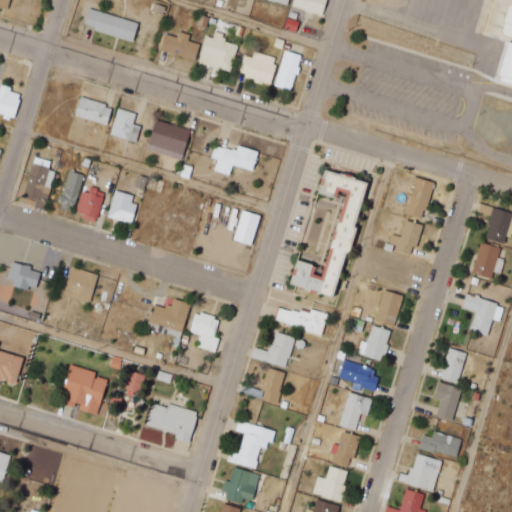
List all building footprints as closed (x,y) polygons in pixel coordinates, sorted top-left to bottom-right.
[(0,0),(0,7),(8,9),(9,0),(0,0)] [(326,0),(293,0),(291,8),(322,15),(326,0)] [(511,4),(505,8),(496,36),(511,40),(511,4)] [(83,28),(133,39),(137,21),(87,10),(83,28)] [(197,26),(205,27),(207,17),(199,15),(197,26)] [(189,35),(177,32),(176,37),(164,34),(159,51),(195,60),(199,44),(187,41),(189,35)] [(236,45),(222,42),(224,34),(213,32),(212,38),(204,36),(198,64),(215,67),(215,68),(230,71),(236,45)] [(301,55),(283,50),(273,86),(291,91),(301,55)] [(243,55),(238,75),(270,83),(276,58),(253,52),(251,57),(243,55)] [(20,95),(9,91),(11,88),(0,84),(0,115),(12,119),(20,95)] [(74,116),(106,125),(112,106),(80,97),(74,116)] [(132,124),(135,112),(116,109),(110,136),(136,141),(139,126),(132,124)] [(182,159),(188,128),(153,121),(147,151),(182,159)] [(258,152),(237,146),(236,151),(214,145),(210,158),(216,160),(213,171),(228,175),(231,165),(252,171),(258,152)] [(50,161),(33,156),(22,194),(45,201),(54,172),(47,169),(50,161)] [(334,296),(366,180),(324,168),(317,193),(336,198),(338,189),(346,191),(325,268),(296,260),(290,284),(334,296)] [(81,174),(66,171),(59,208),(74,211),(81,174)] [(404,213),(422,218),(432,182),(414,176),(404,213)] [(87,193),(80,191),(75,216),(97,220),(102,191),(88,188),(87,193)] [(106,217),(130,224),(136,204),(130,202),(132,196),(114,190),(106,217)] [(511,212),(478,203),(475,212),(490,216),(483,238),(503,244),(509,224),(511,224),(511,212)] [(258,214),(239,211),(234,242),(253,245),(258,214)] [(388,246),(413,253),(420,223),(404,219),(400,236),(391,233),(388,246)] [(472,274),(494,278),(497,260),(496,259),(499,246),(478,242),(472,274)] [(39,272),(30,269),(31,266),(11,260),(5,282),(34,290),(39,272)] [(91,300),(96,273),(69,267),(64,295),(91,300)] [(374,320),(393,326),(402,295),(383,289),(374,320)] [(474,311),(470,330),(487,334),(491,319),(499,321),(504,304),(465,294),(462,308),(474,311)] [(189,302),(173,298),(170,308),(153,303),(147,322),(154,324),(152,330),(180,337),(189,302)] [(310,308),(308,315),(278,306),(274,321),(320,334),(326,313),(310,308)] [(196,346),(214,352),(218,338),(213,336),(219,319),(195,312),(189,332),(199,335),(196,346)] [(362,330),(361,318),(348,319),(349,331),(362,330)] [(388,329),(370,325),(366,342),(359,340),(356,354),(382,360),(388,329)] [(293,336),(273,332),(269,351),(253,347),(250,358),(287,366),(293,336)] [(466,353),(448,347),(439,377),(456,383),(466,353)] [(0,350),(0,379),(15,384),(22,357),(0,350)] [(377,368),(342,360),(338,378),(352,381),(351,387),(372,391),(377,368)] [(95,371),(69,364),(59,403),(76,407),(75,408),(97,414),(106,379),(94,375),(95,371)] [(285,372),(267,367),(260,390),(263,391),(261,399),(275,403),(285,372)] [(171,374),(157,370),(155,379),(169,383),(171,374)] [(435,416),(451,421),(461,388),(438,381),(433,398),(440,400),(435,416)] [(355,430),(358,413),(367,415),(371,397),(346,392),(340,426),(355,430)] [(145,426),(176,434),(175,438),(189,442),(197,411),(167,403),(166,407),(151,403),(145,426)] [(226,461),(254,468),(260,447),(268,449),(273,430),(237,421),(235,430),(243,432),(238,453),(229,451),(226,461)] [(418,448),(455,458),(461,439),(432,430),(430,437),(422,434),(418,448)] [(329,461),(347,465),(349,456),(354,457),(359,436),(341,431),(338,445),(334,443),(329,461)] [(0,480),(3,482),(10,454),(0,451),(0,480)] [(433,490),(440,460),(415,453),(409,475),(399,473),(397,481),(433,490)] [(347,470),(328,465),(325,478),(316,476),(311,494),(340,501),(347,470)] [(221,490),(227,492),(225,499),(241,503),(243,498),(251,500),(259,474),(233,467),(229,481),(224,479),(221,490)] [(424,493),(405,488),(399,509),(385,506),(383,511),(421,511),(419,511),(424,493)] [(307,511),(305,511),(304,511),(336,511),(338,505),(315,499),(311,511),(307,511)] [(239,511),(241,508),(223,502),(219,511),(239,511)]
